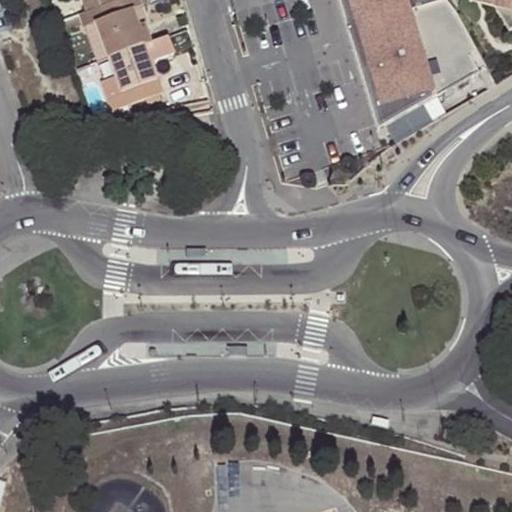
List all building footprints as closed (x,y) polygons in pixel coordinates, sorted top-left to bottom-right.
[(101,0),(104,8),(108,20),(98,24),(107,48),(142,36),(133,11),(144,7),(141,0),(101,0)] [(334,0),(369,136),(378,134),(344,0),(334,0)] [(460,11),(451,0),(344,0),(378,134),(491,66),(460,11)] [(511,0),(498,0),(500,2),(511,18),(511,0)] [(108,20),(104,8),(79,17),(84,30),(98,24),(108,20)] [(117,75),(129,108),(164,96),(142,36),(107,48),(117,75)] [(129,108),(117,75),(101,81),(107,99),(112,114),(129,108)] [(96,152),(75,156),(78,168),(99,164),(96,152)]
